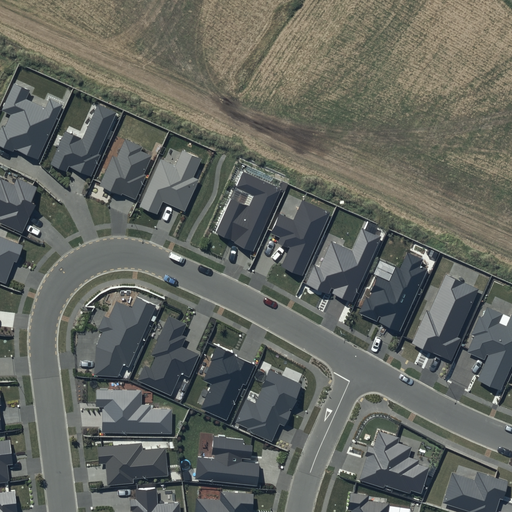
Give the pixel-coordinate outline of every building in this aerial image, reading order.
[(30,91),(14,84),(2,110),(11,114),(5,127),(2,126),(0,131),(0,146),(13,152),(14,150),(38,160),(63,104),(49,98),(45,108),(26,99),(30,91)] [(116,112),(98,104),(83,138),(65,131),(50,164),(67,171),(69,166),(91,175),(100,155),(98,154),(116,112)] [(142,147),(125,140),(117,158),(113,156),(100,185),(135,200),(146,176),(144,174),(152,156),(140,151),(142,147)] [(202,159),(182,150),(175,166),(161,159),(140,206),(157,214),(163,202),(184,211),(199,179),(193,177),(202,159)] [(283,188),(243,171),(235,188),(254,196),(249,208),(231,200),(215,235),(254,253),(283,188)] [(0,223),(22,233),(35,204),(30,202),(37,187),(17,178),(14,184),(0,177),(0,223)] [(331,213),(302,199),(293,220),(279,214),(271,233),(281,237),(278,244),(289,249),(281,267),(303,276),(331,213)] [(381,237),(362,228),(352,250),(331,241),(320,267),(315,265),(306,284),(328,294),(329,291),(352,302),(381,237)] [(23,246),(0,236),(0,281),(5,284),(14,262),(17,263),(23,246)] [(407,252),(399,269),(396,267),(389,281),(377,276),(369,292),(372,293),(369,298),(366,297),(359,313),(400,331),(428,268),(421,265),(424,259),(407,252)] [(479,289),(446,275),(430,311),(426,310),(411,344),(451,361),(461,339),(457,337),(479,289)] [(156,305),(137,296),(131,308),(116,302),(109,318),(104,316),(98,330),(103,332),(96,347),(94,375),(119,377),(123,365),(129,368),(156,305)] [(511,366),(511,313),(506,327),(499,323),(503,314),(488,307),(483,318),(479,317),(472,335),(474,336),(467,352),(484,360),(487,355),(488,355),(477,381),(501,391),(511,366)] [(187,324),(169,316),(151,355),(156,357),(150,369),(144,366),(137,381),(171,396),(181,373),(190,377),(201,354),(183,346),(187,337),(182,335),(187,324)] [(256,364),(217,347),(202,379),(213,384),(202,409),(227,420),(243,384),(246,385),(256,364)] [(303,385),(270,370),(255,402),(246,398),(235,422),(248,428),(247,430),(272,442),(280,425),(284,427),(303,385)] [(142,391),(96,390),(96,406),(103,407),(103,432),(172,433),(172,409),(150,408),(150,404),(142,404),(142,391)] [(399,438),(379,432),(373,448),(370,447),(359,480),(384,488),(384,486),(410,494),(411,491),(421,494),(430,468),(417,464),(418,461),(408,458),(411,447),(398,443),(399,438)] [(244,440),(215,437),(213,458),(198,456),(196,480),(258,486),(260,463),(242,462),(242,459),(251,460),(253,446),(243,445),(244,440)] [(10,439),(0,440),(0,482),(9,481),(7,465),(13,464),(10,439)] [(141,443),(98,447),(99,464),(105,463),(107,486),(134,483),(133,479),(168,476),(165,448),(142,451),(141,443)] [(509,482),(477,471),(474,479),(452,472),(442,503),(469,511),(468,511),(495,511),(500,499),(503,500),(509,482)] [(137,498),(130,499),(130,511),(180,511),(180,503),(157,505),(156,488),(136,489),(137,498)] [(18,511),(16,491),(0,492),(0,511),(18,511)] [(220,501),(196,499),(195,511),(252,511),(254,494),(221,492),(220,501)] [(350,493),(348,510),(352,510),(351,511),(388,511),(390,504),(368,501),(369,496),(350,493)]
